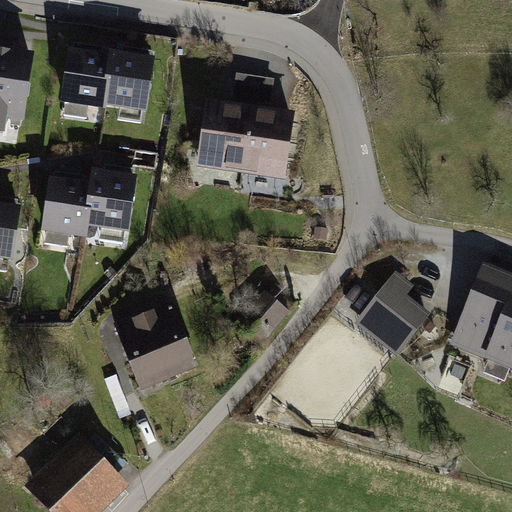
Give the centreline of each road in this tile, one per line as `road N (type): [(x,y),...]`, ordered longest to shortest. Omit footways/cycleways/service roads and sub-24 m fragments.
road 1 (residential): [(377,226),(128,511)]
road 2 (residential): [(310,45),(256,23),(91,0)]
road 3 (residential): [(377,226),(343,85),(310,45)]
road 4 (unclassified): [(511,250),(377,226)]
